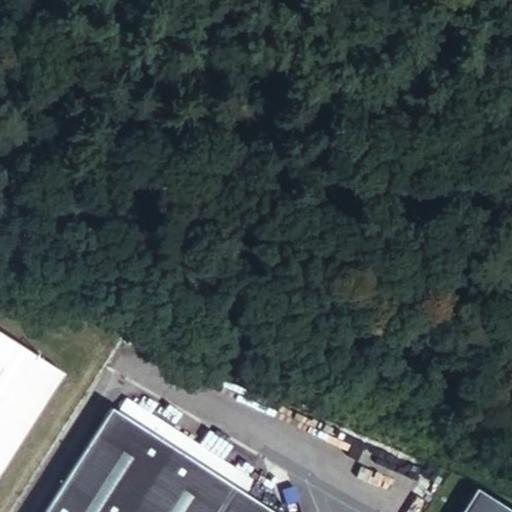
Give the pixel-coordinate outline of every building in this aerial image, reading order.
[(3,333),(0,337),(0,436),(48,363),(3,333)] [(47,511),(380,511),(146,360),(47,511)] [(0,476),(66,374),(48,363),(0,436),(0,476)] [(486,511),(494,501),(491,498),(481,511),(486,511)] [(511,511),(494,501),(486,511),(511,511)]
